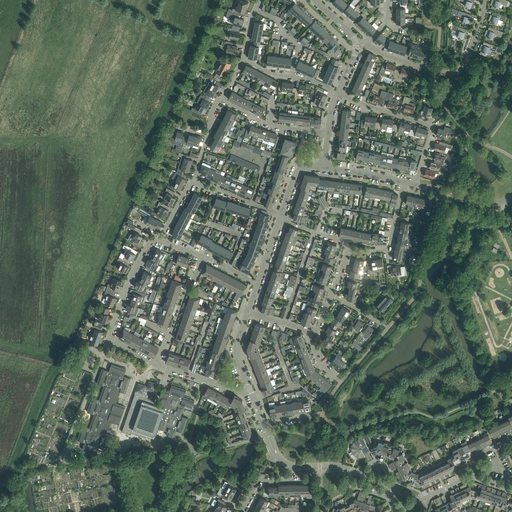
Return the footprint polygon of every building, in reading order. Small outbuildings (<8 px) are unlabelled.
[(230,9),(230,11),(241,15),(242,11),(245,12),(248,2),(241,0),(236,0),(235,4),(237,6),(236,6),(235,9),(233,8),(232,10),(230,9)] [(293,13),(299,7),(291,0),(291,3),(290,3),(288,5),(291,7),(289,9),(293,13)] [(341,10),(347,4),(342,0),(337,6),(341,10)] [(467,7),(467,9),(470,10),(469,11),(470,12),(471,8),(473,9),(475,3),(472,2),(472,0),(461,0),(466,2),(464,6),(467,7),(466,7),(467,7)] [(510,2),(508,1),(505,0),(491,0),(490,4),(492,5),(491,9),(492,7),(495,9),(495,7),(496,7),(496,6),(498,7),(500,3),(509,6),(510,2)] [(348,15),(354,9),(349,5),(343,11),(348,15)] [(407,8),(407,5),(400,5),(400,8),(396,8),(396,13),(405,13),(405,8),(407,8)] [(298,17),(304,11),(299,7),(293,13),(298,17)] [(361,15),(358,13),(354,9),(348,15),(353,19),(355,17),(357,19),(361,15)] [(457,15),(461,16),(459,20),(464,22),(464,23),(465,23),(464,25),(467,26),(467,27),(469,24),(471,24),(473,19),(470,18),(471,15),(472,15),(459,10),(457,15)] [(240,18),(241,15),(230,11),(227,18),(234,20),(233,23),(242,26),(244,19),(240,18)] [(302,21),(308,15),(304,11),(298,17),(302,21)] [(490,14),(488,20),(490,21),(489,24),(490,23),(493,24),(493,22),(494,23),(494,22),(497,23),(498,19),(505,21),(506,17),(493,12),(494,13),(493,15),(490,14)] [(313,19),(308,15),(302,21),(307,25),(313,19)] [(367,21),(363,17),(361,15),(357,19),(359,21),(357,23),(361,27),(367,21)] [(313,31),(319,25),(315,21),(309,27),(313,31)] [(366,31),(372,25),(367,21),(361,27),(366,31)] [(452,24),(450,29),(452,29),(450,34),(457,36),(459,37),(460,38),(459,39),(462,41),(462,42),(464,38),(465,39),(467,33),(465,32),(466,30),(467,30),(453,25),(452,24)] [(318,35),(324,29),(319,25),(313,31),(318,35)] [(370,35),(376,29),(372,25),(366,31),(370,35)] [(486,29),(484,35),(486,36),(485,39),(486,38),(489,39),(489,37),(490,38),(490,37),(493,38),(494,34),(501,36),(502,32),(489,27),(490,28),(489,30),(486,29)] [(227,32),(226,37),(229,38),(238,40),(240,33),(239,33),(239,30),(228,28),(227,32)] [(322,39),(328,33),(324,29),(318,35),(322,39)] [(327,43),(333,37),(328,33),(322,39),(327,43)] [(386,37),(381,33),(375,40),(380,44),(381,43),(383,45),(387,41),(385,39),(386,37)] [(260,44),(261,35),(253,34),(252,40),(254,40),(254,43),(260,44)] [(336,43),(337,41),(333,37),(327,43),(331,47),(335,43),(336,43)] [(233,42),(225,41),(222,40),(221,45),(227,46),(226,51),(236,53),(237,46),(232,45),(233,42)] [(393,51),(396,42),(390,41),(389,43),(387,41),(383,45),(387,49),(393,51)] [(481,44),(479,50),(481,50),(480,54),(484,56),(485,55),(486,55),(487,54),(487,53),(489,48),(496,51),(496,50),(500,51),(502,48),(499,47),(497,46),(484,41),(484,42),(485,42),(484,45),(481,44)] [(399,52),(401,44),(396,42),(393,51),(399,52)] [(258,53),(259,47),(260,44),(254,43),(253,46),(251,45),(249,51),(258,53)] [(340,47),(336,43),(335,43),(331,47),(329,49),(334,53),(340,47)] [(407,46),(401,44),(399,52),(405,54),(407,46)] [(417,57),(420,46),(412,44),(408,55),(415,58),(415,57),(417,57)] [(429,49),(420,46),(417,57),(418,58),(418,59),(425,61),(429,49)] [(374,61),(376,56),(369,53),(368,56),(366,55),(365,58),(374,61)] [(372,67),(374,61),(365,58),(364,60),(365,61),(364,64),(372,67)] [(217,72),(215,77),(221,80),(223,75),(226,70),(227,71),(229,68),(227,67),(229,63),(223,60),(221,64),(220,63),(217,68),(219,69),(217,72)] [(301,71),(305,63),(299,61),(295,68),(301,71)] [(335,73),(338,67),(336,66),(337,64),(332,61),(331,64),(330,63),(328,69),(335,73)] [(306,73),(310,66),(305,63),(301,71),(306,73)] [(395,66),(387,63),(387,64),(386,64),(386,65),(383,64),(380,71),(390,75),(389,78),(395,80),(398,70),(395,68),(395,66)] [(369,72),(372,67),(364,64),(363,67),(361,66),(360,69),(369,72)] [(248,75),(251,68),(246,65),(242,72),(248,75)] [(312,76),(316,68),(310,66),(306,73),(312,76)] [(253,78),(257,71),(251,68),(248,75),(253,78)] [(401,71),(398,70),(395,80),(401,82),(403,75),(408,77),(410,70),(402,68),(401,71)] [(333,78),(335,73),(328,69),(325,75),(333,78)] [(367,78),(369,72),(360,69),(359,71),(360,72),(359,75),(367,78)] [(258,80),(262,73),(257,71),(253,78),(258,80)] [(264,83),(267,76),(262,73),(258,80),(264,83)] [(330,84),(333,78),(325,75),(323,80),(330,84)] [(364,83),(367,78),(359,75),(358,77),(357,77),(355,80),(364,83)] [(269,86),(273,79),(267,76),(264,83),(263,85),(268,88),(269,86)] [(274,89),(278,82),(273,79),(269,86),(274,89)] [(362,89),(364,83),(355,80),(354,82),(356,82),(354,86),(362,89)] [(210,81),(207,87),(216,91),(219,86),(221,87),(223,84),(217,81),(215,84),(210,81)] [(287,92),(288,83),(282,82),(282,86),(279,86),(278,92),(281,92),(281,91),(287,92)] [(295,94),(296,88),(293,87),(294,84),(288,83),(287,92),(292,92),(292,94),(295,94)] [(299,88),(296,88),(295,94),(298,95),(298,93),(304,94),(305,85),(299,84),(299,88)] [(213,97),(216,91),(207,87),(206,86),(203,92),(205,92),(203,95),(209,98),(210,95),(213,97)] [(359,94),(362,89),(354,86),(353,88),(352,88),(351,91),(359,94)] [(317,93),(315,96),(323,100),(326,95),(322,93),(323,90),(317,88),(315,93),(317,93)] [(385,102),(388,92),(382,90),(380,97),(374,95),(374,94),(374,93),(373,93),(371,92),(369,97),(369,98),(371,98),(372,98),(373,98),(373,99),(372,99),(372,100),(372,102),(380,104),(381,101),(385,102)] [(234,101),(237,94),(232,91),(228,99),(234,101)] [(394,94),(388,92),(385,102),(388,103),(387,106),(395,109),(398,100),(392,98),(394,94)] [(209,98),(203,95),(201,94),(197,102),(198,103),(207,108),(210,102),(207,101),(209,98)] [(239,104),(243,97),(237,94),(234,101),(239,104)] [(244,96),(243,97),(239,104),(244,107),(248,100),(248,98),(248,97),(246,96),(244,96)] [(323,100),(315,96),(313,101),(312,101),(310,104),(315,106),(316,106),(317,104),(321,105),(323,100)] [(404,96),(401,107),(404,108),(404,110),(412,113),(415,104),(409,102),(410,98),(404,96)] [(250,110),(253,103),(248,100),(244,107),(250,110)] [(207,108),(198,103),(195,108),(196,109),(194,112),(200,115),(202,112),(204,113),(207,108)] [(255,113),(259,106),(253,103),(250,110),(255,113)] [(260,116),(264,108),(259,106),(255,113),(260,116)] [(420,109),(418,116),(424,117),(425,115),(429,116),(432,108),(425,106),(423,110),(420,109)] [(228,109),(225,115),(232,119),(232,118),(235,120),(238,114),(228,109)] [(235,120),(232,119),(225,115),(222,120),(230,124),(232,125),(235,120)] [(446,124),(449,122),(444,115),(438,120),(440,122),(443,120),(446,124)] [(369,126),(371,117),(365,116),(365,120),(362,120),(361,126),(364,127),(364,125),(369,126)] [(378,129),(379,122),(376,122),(376,118),(371,117),(369,126),(369,128),(375,129),(375,128),(378,129)] [(387,128),(388,119),(382,118),(382,122),(379,122),(378,129),(381,129),(381,127),(387,128)] [(395,131),(396,124),(393,124),(393,120),(388,119),(387,128),(387,130),(392,130),(395,131)] [(232,125),(230,124),(222,120),(220,125),(229,130),(232,125)] [(403,133),(403,132),(406,123),(401,121),(399,125),(396,124),(395,131),(403,133)] [(411,136),(413,129),(410,129),(411,125),(406,123),(403,132),(409,133),(408,135),(411,136)] [(226,136),(229,130),(220,125),(217,131),(226,136)] [(253,135),(256,127),(251,125),(248,134),(253,135)] [(420,137),(422,128),(417,126),(416,130),(413,129),(411,136),(414,137),(415,135),(420,137)] [(257,140),(258,137),(261,129),(256,127),(253,135),(252,138),(257,140)] [(439,128),(436,135),(444,138),(446,134),(449,135),(451,129),(445,127),(444,130),(439,128)] [(428,130),(422,128),(420,137),(425,138),(428,130)] [(264,139),(267,130),(261,129),(258,137),(264,139)] [(269,141),(272,132),(267,130),(264,139),(269,141)] [(183,143),(185,137),(182,136),(183,133),(177,131),(176,134),(172,133),(171,138),(171,140),(172,142),(174,143),(178,144),(177,149),(181,150),(183,143)] [(224,141),(226,136),(217,131),(214,136),(215,137),(216,137),(221,140),(224,141)] [(277,134),(272,132),(269,141),(274,142),(277,134)] [(193,144),(195,136),(189,134),(188,137),(185,137),(183,143),(187,144),(186,144),(192,146),(193,144)] [(201,138),(195,136),(193,144),(199,146),(201,138)] [(225,142),(224,141),(221,140),(216,137),(215,137),(213,142),(220,146),(222,147),(225,142)] [(285,139),(283,145),(294,149),(296,142),(285,139)] [(217,151),(220,146),(213,142),(210,148),(217,151)] [(433,149),(442,152),(444,153),(444,152),(446,147),(451,149),(452,145),(442,142),(441,145),(435,143),(433,149)] [(292,155),(294,149),(283,145),(281,151),(292,155)] [(362,159),(364,151),(358,149),(356,159),(358,159),(359,158),(362,159)] [(385,164),(388,154),(382,152),(381,155),(379,164),(382,165),(382,163),(385,164)] [(449,154),(444,152),(444,153),(442,152),(441,154),(436,153),(434,159),(436,160),(443,162),(444,162),(444,159),(446,159),(447,159),(448,158),(449,154)] [(189,159),(190,156),(189,156),(182,154),(180,162),(190,166),(192,160),(189,159)] [(289,159),(290,157),(281,154),(279,159),(287,162),(288,159),(289,159)] [(409,169),(411,160),(411,159),(405,158),(403,169),(405,170),(406,169),(409,169)] [(286,165),(287,162),(279,159),(277,165),(286,168),(287,166),(286,165)] [(417,161),(411,160),(409,169),(412,170),(412,169),(415,169),(417,161)] [(447,166),(448,163),(444,162),(443,162),(436,160),(436,162),(431,161),(429,167),(431,168),(432,168),(439,170),(440,165),(445,166),(446,166),(447,166)] [(189,172),(190,166),(180,162),(177,171),(185,174),(186,171),(189,172)] [(207,176),(211,166),(202,162),(200,171),(202,172),(201,173),(207,176)] [(285,171),(286,168),(277,165),(275,171),(283,173),(284,170),(285,171)] [(215,172),(216,169),(211,166),(207,176),(206,177),(211,180),(212,178),(215,172)] [(439,170),(432,168),(431,168),(431,171),(426,169),(424,175),(433,178),(435,173),(438,174),(439,170)] [(183,177),(185,174),(177,171),(176,171),(172,179),(176,181),(183,184),(186,179),(183,177)] [(217,182),(222,172),(219,171),(217,173),(215,172),(212,178),(211,180),(217,182)] [(282,176),(283,173),(275,171),(273,176),(282,179),(283,177),(282,176)] [(223,185),(226,177),(223,176),(224,173),(222,172),(217,182),(223,185)] [(227,174),(226,177),(223,185),(228,187),(231,179),(233,177),(227,174)] [(319,179),(319,176),(305,175),(300,187),(302,187),(308,189),(309,189),(311,184),(318,185),(319,179)] [(281,182),(282,179),(273,176),(271,182),(279,185),(280,182),(281,182)] [(234,189),(237,182),(238,179),(233,177),(231,179),(228,187),(234,189)] [(239,192),(242,184),(244,181),(238,178),(238,179),(237,182),(234,189),(239,192)] [(180,190),(183,184),(176,181),(173,186),(171,185),(170,188),(176,191),(177,188),(180,190)] [(279,185),(271,182),(269,188),(278,191),(279,188),(278,188),(279,185)] [(245,194),(248,186),(242,184),(239,192),(245,194)] [(254,189),(248,186),(245,194),(250,196),(254,189)] [(369,198),(370,195),(372,187),(366,186),(364,197),(369,198)] [(310,190),(309,189),(308,189),(302,187),(300,192),(308,195),(310,190)] [(166,193),(164,198),(169,201),(168,203),(172,205),(176,198),(173,197),(175,192),(167,188),(164,192),(166,193)] [(278,193),(278,191),(269,188),(267,193),(275,196),(276,193),(278,193)] [(195,193),(192,198),(199,202),(202,197),(195,193)] [(274,199),(275,196),(267,193),(266,199),(274,202),(275,200),(274,199)] [(416,205),(418,197),(413,196),(409,210),(409,211),(412,212),(413,205),(416,205)] [(197,207),(199,202),(192,198),(189,203),(197,207)] [(219,208),(222,200),(216,198),(213,206),(219,208)] [(274,205),(274,202),(266,199),(264,205),(271,208),(272,204),(274,205)] [(228,202),(227,202),(222,200),(219,208),(225,210),(225,209),(228,202)] [(435,209),(436,206),(433,205),(434,201),(428,200),(427,208),(426,211),(431,212),(432,209),(435,209)] [(231,211),(234,203),(228,201),(227,202),(228,202),(225,209),(231,211)] [(159,202),(157,207),(160,208),(157,214),(153,211),(151,214),(158,217),(159,215),(165,218),(169,210),(167,210),(169,207),(159,202)] [(194,213),(197,207),(189,203),(186,208),(186,209),(193,212),(193,213),(194,213)] [(237,213),(239,205),(234,203),(231,211),(237,213)] [(242,215),(245,207),(239,205),(237,213),(242,215)] [(248,217),(251,209),(245,207),(242,215),(248,217)] [(186,209),(186,208),(185,208),(182,213),(190,217),(193,213),(193,212),(186,209)] [(306,212),(303,210),(295,208),(293,213),(295,213),(301,215),(305,216),(306,212)] [(267,215),(268,212),(262,210),(259,219),(260,219),(267,221),(269,215),(267,215)] [(187,223),(190,217),(182,213),(179,219),(187,223)] [(306,217),(305,216),(301,215),(295,213),(293,218),(304,222),(306,217)] [(149,216),(145,223),(150,226),(149,226),(152,228),(153,227),(155,228),(155,227),(159,229),(163,223),(149,216)] [(184,228),(187,223),(179,219),(177,224),(184,228)] [(268,221),(267,221),(260,219),(258,224),(266,227),(268,221)] [(184,228),(177,224),(174,230),(175,230),(182,233),(184,228)] [(264,233),(266,227),(258,224),(256,230),(264,233)] [(297,235),(298,230),(289,226),(287,231),(288,232),(295,234),(295,235),(297,235)] [(182,234),(182,233),(175,230),(172,235),(179,239),(182,234)] [(262,238),(264,233),(256,230),(254,236),(262,238)] [(382,243),(384,235),(385,231),(379,230),(378,234),(377,242),(382,243)] [(298,236),(297,235),(295,235),(295,234),(288,232),(287,231),(285,237),(296,241),(298,236)] [(131,233),(128,240),(134,243),(140,247),(143,242),(140,240),(142,236),(135,233),(134,235),(131,233)] [(203,245),(207,237),(201,234),(197,242),(203,245)] [(260,244),(262,238),(254,236),(252,241),(260,244)] [(212,241),(212,240),(207,237),(203,245),(208,248),(212,241)] [(294,246),(296,241),(285,237),(283,242),(291,245),(294,246)] [(408,242),(409,240),(398,237),(396,242),(407,245),(409,245),(410,243),(408,242)] [(217,244),(212,241),(208,248),(207,249),(213,251),(217,244)] [(258,250),(260,244),(252,241),(250,247),(258,250)] [(290,250),(291,245),(283,242),(281,247),(290,250)] [(326,248),(328,248),(335,250),(336,245),(328,242),(326,248)] [(218,254),(222,247),(217,244),(213,251),(218,254)] [(121,253),(119,257),(129,262),(131,258),(133,259),(136,254),(138,251),(135,250),(128,246),(123,254),(121,253)] [(224,257),(228,249),(222,247),(218,254),(224,257)] [(256,256),(258,250),(250,247),(248,253),(256,256)] [(288,255),(290,250),(281,247),(280,252),(288,255)] [(328,248),(326,255),(332,257),(335,250),(328,248)] [(157,249),(154,254),(162,258),(163,259),(166,254),(164,253),(165,251),(160,250),(160,251),(157,249)] [(229,260),(233,252),(228,249),(224,257),(229,260)] [(253,262),(256,256),(248,253),(245,258),(253,262)] [(406,255),(405,255),(394,253),(393,258),(398,259),(397,262),(404,263),(406,255)] [(150,260),(158,264),(162,258),(154,254),(150,260)] [(181,265),(184,256),(179,254),(176,263),(181,265)] [(335,257),(332,257),(326,255),(324,260),(333,263),(335,257)] [(184,256),(181,265),(187,266),(186,267),(189,268),(190,265),(187,264),(189,258),(184,256)] [(127,265),(129,262),(119,257),(117,260),(120,262),(120,264),(118,268),(120,269),(119,269),(120,270),(121,269),(126,272),(129,267),(127,265)] [(315,259),(309,257),(306,263),(309,264),(312,265),(315,259)] [(253,262),(245,258),(242,263),(250,267),(253,262)] [(149,259),(146,264),(152,268),(150,271),(154,273),(159,265),(158,264),(150,260),(149,259)] [(287,266),(284,265),(276,262),(274,267),(285,271),(287,266)] [(247,273),(250,267),(242,263),(239,269),(247,273)] [(321,269),(324,270),(324,269),(330,271),(332,266),(323,263),(321,269)] [(207,276),(212,267),(207,264),(202,273),(207,276)] [(391,265),(387,265),(388,273),(391,273),(392,275),(401,274),(401,276),(405,275),(404,269),(405,269),(404,266),(400,266),(400,265),(391,267),(391,265)] [(212,278),(217,269),(212,267),(207,276),(212,278)] [(217,281),(222,272),(217,269),(212,278),(217,281)] [(280,277),(282,272),(274,269),(272,274),(280,277)] [(327,278),(330,271),(324,269),(324,270),(321,276),(327,278)] [(144,271),(142,276),(150,280),(152,275),(144,271)] [(222,284),(227,275),(222,272),(217,281),(222,284)] [(283,278),(280,277),(272,274),(270,279),(279,282),(281,283),(283,278)] [(326,284),(327,278),(321,276),(317,274),(315,280),(326,284)] [(227,286),(232,277),(227,275),(222,284),(227,286)] [(146,286),(150,280),(142,276),(138,282),(146,286)] [(232,289),(237,280),(232,277),(227,286),(232,289)] [(108,284),(106,289),(115,292),(116,288),(119,289),(122,281),(113,278),(111,285),(108,284)] [(281,283),(279,282),(270,279),(269,285),(277,287),(277,288),(279,289),(281,283)] [(180,289),(182,283),(172,280),(170,285),(180,289)] [(237,292),(242,283),(237,280),(232,289),(237,292)] [(146,287),(146,286),(138,282),(137,281),(134,286),(137,288),(136,291),(138,291),(144,294),(148,287),(146,287)] [(242,294),(247,285),(242,283),(237,292),(233,300),(236,302),(241,294),(242,294)] [(178,294),(180,289),(170,285),(169,291),(178,294)] [(277,288),(277,287),(269,285),(267,290),(275,292),(278,293),(279,289),(277,288)] [(314,291),(316,291),(322,293),(324,288),(316,285),(314,291)] [(115,292),(106,289),(105,294),(107,295),(105,299),(108,299),(106,303),(113,306),(114,302),(115,302),(117,298),(113,297),(115,292)] [(147,294),(144,294),(138,291),(137,294),(134,293),(132,298),(138,300),(140,301),(141,301),(144,302),(147,294)] [(177,299),(178,294),(169,291),(167,296),(177,299)] [(320,300),(322,293),(316,291),(314,298),(320,300)] [(380,303),(376,307),(379,310),(379,309),(383,312),(386,308),(385,308),(393,299),(386,293),(382,298),(384,299),(380,303)] [(191,295),(189,300),(198,304),(202,305),(204,299),(200,298),(192,295),(191,295)] [(175,305),(177,299),(167,296),(165,302),(175,305)] [(314,298),(312,297),(310,302),(318,305),(320,300),(314,298)] [(136,307),(138,300),(132,298),(130,304),(130,305),(136,307)] [(196,309),(198,304),(189,300),(187,306),(196,309)] [(175,305),(165,302),(163,307),(173,310),(175,305)] [(303,302),(301,309),(307,311),(313,313),(313,314),(315,315),(317,309),(315,308),(315,306),(303,302)] [(138,308),(136,307),(130,305),(130,304),(128,304),(126,309),(129,310),(128,313),(136,316),(138,308)] [(275,309),(270,308),(263,305),(263,306),(261,311),(273,315),(275,309)] [(102,310),(98,320),(108,323),(109,319),(107,318),(108,315),(107,314),(109,309),(102,306),(100,310),(102,310)] [(195,314),(196,309),(187,306),(185,311),(195,314)] [(343,306),(340,311),(345,315),(347,316),(350,311),(343,306)] [(171,316),(173,310),(163,307),(161,312),(171,316)] [(235,316),(237,311),(225,307),(223,312),(226,313),(235,316)] [(193,320),(195,314),(185,311),(183,316),(193,320)] [(310,320),(313,314),(313,313),(307,311),(306,314),(304,313),(302,317),(304,318),(310,320)] [(342,321),(345,315),(340,311),(336,318),(342,321)] [(169,321),(171,316),(161,312),(160,318),(169,321)] [(233,322),(235,316),(226,313),(224,318),(233,322)] [(193,320),(183,316),(181,322),(191,325),(193,320)] [(339,326),(342,321),(336,318),(334,316),(331,322),(339,326)] [(308,326),(310,320),(304,318),(302,317),(300,323),(308,326)] [(167,327),(169,321),(160,318),(158,323),(167,327)] [(233,322),(224,318),(222,324),(232,327),(233,322)] [(363,325),(362,325),(364,323),(359,319),(356,324),(354,323),(353,325),(351,327),(348,332),(347,334),(350,336),(354,331),(357,333),(359,330),(361,326),(362,327),(363,325)] [(189,331),(191,325),(181,322),(179,327),(189,331)] [(102,325),(95,323),(93,326),(97,327),(96,329),(95,329),(93,335),(91,334),(90,338),(92,339),(91,343),(97,345),(99,342),(101,342),(102,339),(101,339),(101,336),(102,332),(99,331),(100,329),(101,329),(102,325)] [(264,332),(265,327),(256,323),(254,329),(264,332)] [(230,332),(232,327),(222,324),(220,329),(230,332)] [(372,331),(373,329),(369,325),(365,329),(364,328),(352,344),(355,346),(363,337),(366,340),(371,334),(370,333),(371,332),(372,331)] [(326,331),(328,332),(334,335),(336,331),(329,326),(326,331)] [(125,327),(124,329),(119,338),(124,341),(129,331),(130,329),(129,328),(128,328),(126,327),(125,327)] [(187,336),(189,331),(179,327),(177,333),(187,336)] [(230,332),(220,329),(218,335),(228,338),(230,332)] [(262,337),(264,332),(254,329),(252,334),(262,337)] [(129,343),(134,334),(129,331),(124,341),(129,343)] [(330,341),(334,335),(328,332),(324,338),(330,341)] [(185,342),(187,336),(177,333),(175,338),(185,342)] [(134,346),(139,337),(134,334),(129,343),(134,346)] [(260,343),(262,337),(252,334),(250,339),(260,343)] [(301,334),(289,339),(291,344),(303,339),(301,334)] [(226,343),(228,338),(218,335),(216,340),(226,343)] [(139,349),(144,340),(139,337),(134,346),(139,349)] [(144,352),(149,342),(150,340),(145,337),(144,340),(139,349),(144,352)] [(332,342),(330,341),(324,338),(322,343),(329,348),(332,342)] [(258,348),(260,343),(250,339),(247,348),(258,348)] [(305,344),(303,339),(291,344),(293,349),(297,348),(305,344)] [(224,349),(226,343),(216,340),(214,345),(224,349)] [(149,354),(154,345),(149,342),(144,352),(149,354)] [(307,349),(305,344),(297,348),(299,353),(307,349)] [(154,357),(159,348),(154,345),(149,354),(154,357)] [(224,349),(214,345),(213,351),(221,354),(222,354),(224,349)] [(260,353),(258,348),(247,348),(250,357),(260,353)] [(309,355),(307,349),(299,353),(301,358),(309,355)] [(221,354),(213,351),(211,350),(209,356),(219,359),(221,354)] [(171,364),(175,354),(169,353),(166,362),(171,364)] [(262,359),(260,353),(250,357),(253,363),(262,359)] [(335,366),(340,359),(342,356),(338,353),(330,362),(335,366)] [(177,366),(180,356),(175,354),(171,364),(177,366)] [(303,363),(311,360),(309,355),(301,358),(303,363)] [(182,368),(186,358),(180,356),(177,366),(182,368)] [(217,364),(219,359),(209,356),(208,361),(217,364)] [(188,370),(191,360),(186,358),(182,368),(188,370)] [(264,364),(262,359),(253,363),(255,368),(264,364)] [(344,363),(340,359),(335,366),(339,369),(344,363)] [(313,365),(311,360),(303,363),(305,368),(313,365)] [(216,370),(217,364),(208,361),(206,366),(216,370)] [(110,421),(119,424),(125,406),(116,403),(120,391),(125,393),(130,378),(123,376),(126,369),(111,364),(109,371),(102,369),(97,383),(104,385),(99,399),(92,397),(87,411),(94,414),(89,428),(82,425),(77,440),(84,442),(82,449),(96,454),(99,447),(106,450),(111,435),(106,434),(110,421)] [(266,369),(264,364),(255,368),(257,373),(266,369)] [(307,375),(315,370),(313,365),(305,368),(307,375)] [(214,376),(216,370),(206,366),(204,372),(214,376)] [(268,375),(266,369),(257,373),(259,378),(268,375)] [(313,380),(319,373),(315,370),(307,375),(313,380)] [(317,383),(323,377),(319,373),(313,380),(317,383)] [(270,380),(268,375),(259,378),(261,384),(270,380)] [(321,387),(327,380),(323,377),(317,383),(321,387)] [(272,385),(270,380),(261,384),(263,389),(272,385)] [(325,391),(331,384),(327,380),(321,387),(325,391)] [(154,437),(157,428),(164,408),(153,404),(157,394),(154,393),(153,393),(156,384),(149,381),(147,386),(138,383),(136,391),(137,391),(136,394),(135,394),(122,432),(131,435),(132,433),(146,438),(147,434),(154,437)] [(181,416),(183,409),(184,406),(188,407),(190,399),(184,397),(186,390),(172,385),(169,392),(162,390),(159,397),(163,398),(161,405),(164,407),(164,408),(157,428),(167,432),(166,435),(173,437),(176,430),(183,433),(188,418),(181,416)] [(275,391),(272,385),(263,389),(265,395),(275,391)] [(207,400),(208,397),(213,390),(208,387),(204,394),(203,394),(202,397),(207,400)] [(213,400),(217,392),(213,390),(208,397),(213,400)] [(218,402),(222,395),(217,392),(213,400),(218,402)] [(223,405),(227,397),(222,395),(218,402),(223,405)] [(234,408),(242,400),(234,396),(232,400),(229,405),(234,407),(234,408)] [(232,400),(227,397),(223,405),(228,408),(229,405),(232,400)] [(246,409),(242,400),(234,408),(236,413),(243,410),(246,409)] [(245,415),(243,410),(236,413),(235,413),(237,418),(245,415)] [(247,420),(245,415),(237,418),(239,423),(247,420)] [(511,422),(508,415),(487,425),(493,437),(497,435),(498,437),(500,435),(499,434),(507,430),(508,432),(511,431),(510,429),(511,427),(511,422)] [(249,425),(247,420),(239,423),(240,428),(249,425)] [(251,430),(249,425),(240,428),(242,434),(251,430)] [(253,436),(251,430),(242,434),(244,439),(253,436)] [(493,443),(491,438),(489,434),(483,437),(488,446),(493,443)] [(368,435),(365,437),(371,449),(374,455),(377,453),(379,448),(382,449),(383,443),(378,441),(377,444),(374,446),(368,435)] [(352,445),(351,448),(352,451),(353,454),(356,456),(359,457),(362,457),(364,456),(365,457),(364,455),(369,451),(362,437),(359,438),(359,437),(358,437),(358,440),(356,441),(353,443),(352,445)] [(488,446),(483,437),(478,439),(482,448),(488,446)] [(482,448),(478,439),(473,442),(477,451),(482,448)] [(477,451),(473,442),(468,444),(472,453),(477,451)] [(399,449),(383,443),(382,449),(379,448),(377,453),(392,458),(394,459),(396,464),(395,465),(393,462),(389,464),(392,470),(394,469),(392,466),(401,462),(400,459),(405,457),(403,452),(404,452),(402,448),(399,447),(399,449)] [(472,453),(468,444),(467,444),(462,447),(465,452),(462,453),(465,458),(467,457),(468,461),(474,458),(472,454),(472,453)] [(465,452),(462,447),(457,449),(460,454),(457,455),(460,460),(462,459),(466,467),(469,466),(465,458),(462,453),(465,452)] [(408,464),(405,457),(400,459),(401,462),(392,466),(394,469),(397,467),(398,469),(408,464)] [(460,466),(458,461),(457,460),(454,459),(453,457),(448,460),(450,465),(452,464),(455,469),(456,472),(459,471),(458,467),(460,466)] [(450,465),(448,460),(443,462),(445,467),(448,466),(450,471),(452,475),(455,473),(453,470),(455,469),(452,464),(450,465)] [(445,467),(443,462),(438,464),(440,469),(443,468),(445,473),(447,477),(450,476),(448,472),(450,471),(448,466),(445,467)] [(412,472),(408,464),(398,469),(399,471),(396,473),(397,476),(406,472),(407,474),(412,472)] [(440,469),(438,464),(433,467),(435,472),(438,471),(440,476),(442,479),(445,478),(443,474),(445,473),(443,468),(440,469)] [(435,472),(433,467),(428,469),(430,474),(433,473),(435,478),(437,482),(440,480),(438,477),(440,476),(438,471),(435,472)] [(430,474),(428,469),(423,471),(426,476),(428,475),(431,480),(430,481),(432,484),(435,483),(433,479),(435,478),(433,473),(430,474)] [(426,476),(423,471),(418,474),(421,479),(423,478),(427,486),(430,485),(429,481),(430,481),(431,480),(428,475),(426,476)] [(421,479),(418,474),(415,473),(413,478),(416,479),(415,481),(419,482),(421,485),(423,484),(425,488),(427,486),(423,478),(421,479)] [(228,481),(224,489),(234,494),(236,489),(234,487),(235,485),(228,481)] [(467,487),(466,483),(463,485),(467,494),(469,492),(472,497),(475,498),(477,493),(479,494),(481,489),(482,485),(479,484),(478,487),(478,488),(476,493),(474,492),(475,490),(471,489),(470,486),(467,487)] [(467,494),(463,485),(460,486),(462,490),(460,491),(462,496),(465,495),(467,500),(472,497),(469,492),(467,494)] [(487,490),(486,490),(484,490),(486,486),(482,485),(481,489),(479,494),(477,493),(475,498),(480,500),(482,495),(485,496),(487,490)] [(492,492),(491,492),(489,491),(491,488),(487,486),(486,490),(487,490),(485,496),(482,495),(480,500),(485,502),(487,497),(490,497),(492,492)] [(460,491),(458,487),(455,489),(457,492),(455,493),(457,498),(460,497),(462,502),(467,500),(465,495),(462,496),(460,491)] [(497,494),(496,494),(494,493),(496,489),(493,488),(491,492),(492,492),(490,497),(487,497),(485,502),(491,504),(492,498),(495,499),(497,494)] [(231,499),(234,494),(224,489),(220,496),(227,500),(228,497),(231,499)] [(455,493),(453,489),(450,491),(452,495),(450,496),(452,501),(453,502),(456,503),(457,505),(457,504),(462,502),(460,497),(457,498),(455,493)] [(502,496),(501,496),(499,495),(501,491),(498,490),(496,494),(497,494),(495,499),(492,498),(491,504),(496,506),(497,500),(500,501),(502,496)] [(358,506),(361,497),(363,493),(360,491),(358,496),(357,500),(354,499),(353,502),(349,504),(350,505),(348,507),(350,511),(353,511),(355,505),(358,506)] [(505,497),(506,493),(503,492),(501,496),(502,496),(500,501),(497,500),(496,506),(503,508),(505,503),(507,498),(505,497)] [(266,506),(269,501),(261,497),(258,502),(266,506)] [(357,511),(361,511),(365,503),(363,502),(364,498),(361,497),(358,506),(355,505),(353,511),(357,511)] [(439,497),(436,498),(438,503),(443,511),(441,511),(445,511),(445,510),(447,509),(445,504),(443,505),(439,497)] [(218,498),(214,506),(224,511),(227,507),(224,505),(225,502),(218,498)] [(453,507),(452,506),(450,501),(448,503),(446,499),(443,500),(445,504),(447,509),(445,510),(445,511),(451,511),(450,508),(453,507)] [(367,503),(365,503),(361,511),(370,511),(371,510),(368,510),(371,501),(368,500),(367,503)] [(265,508),(266,506),(258,502),(256,507),(263,511),(264,511),(265,511),(266,509),(265,508)]
